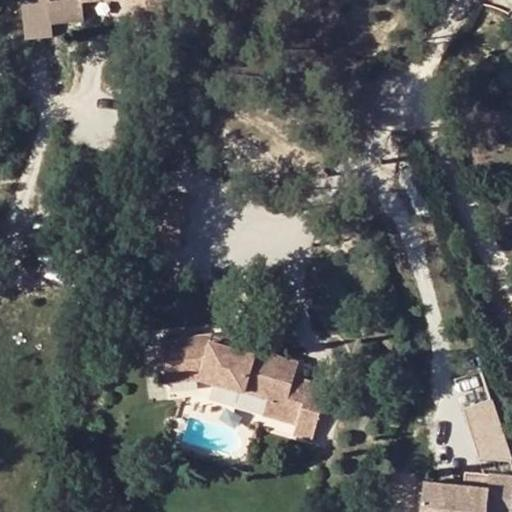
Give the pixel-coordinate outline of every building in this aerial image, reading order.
[(47,0),(23,0),(26,40),(50,40),(49,26),(47,0)] [(130,0),(47,0),(49,26),(82,24),(81,4),(130,0)] [(180,198),(151,190),(138,250),(166,258),(180,198)] [(304,401),(308,379),(293,375),(296,360),(277,355),(279,345),(258,340),(255,352),(229,345),(209,340),(212,332),(164,337),(167,378),(200,375),(269,392),(304,401)] [(209,340),(229,345),(230,336),(212,332),(209,340)] [(315,435),(328,384),(308,379),(304,401),(299,421),(297,430),(315,435)] [(304,401),(269,392),(264,412),(299,421),(304,401)] [(480,463),(510,456),(497,397),(467,403),(480,463)] [(508,511),(511,484),(511,479),(461,474),(461,483),(423,479),(420,511),(508,511)]
